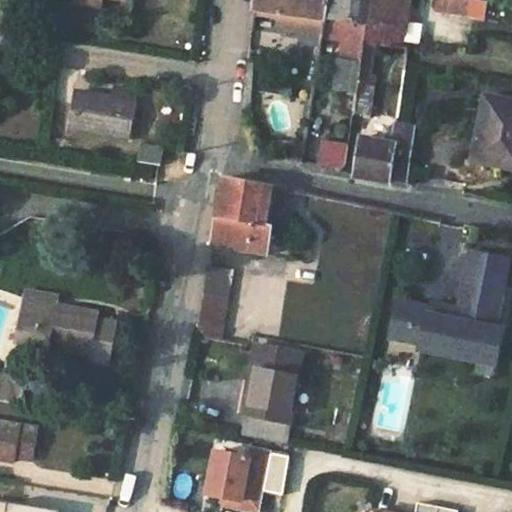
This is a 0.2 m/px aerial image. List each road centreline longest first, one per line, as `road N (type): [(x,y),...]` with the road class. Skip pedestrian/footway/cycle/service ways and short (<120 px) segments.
road 1 (residential): [(137,511),(201,156)]
road 2 (residential): [(511,222),(201,156)]
road 3 (unknown): [(306,511),(312,470),(346,456),(511,491)]
road 4 (unknown): [(186,241),(38,207),(10,208),(0,218)]
road 5 (residential): [(201,156),(224,0)]
